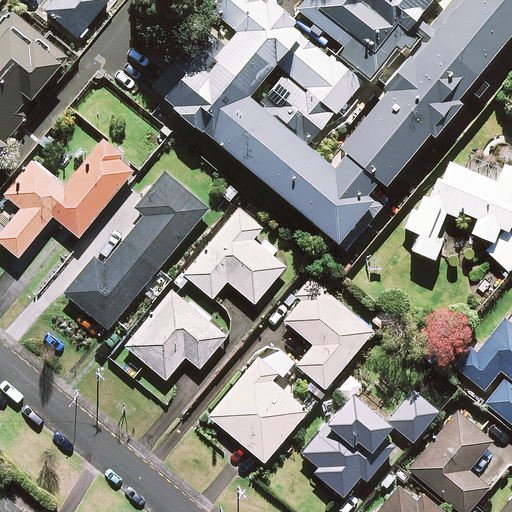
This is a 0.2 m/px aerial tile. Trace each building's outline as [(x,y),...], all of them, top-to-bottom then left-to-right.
[(108,0),(48,0),(42,8),(79,37),(108,0)] [(511,0),(452,0),(431,26),(419,16),(431,0),(301,0),(296,7),(345,47),(334,61),(292,26),(296,21),(273,2),(269,7),(260,0),(214,0),(215,1),(216,10),(239,29),(218,54),(199,52),(189,64),(178,54),(152,86),(346,247),(381,204),(366,191),(379,176),(386,182),(428,130),(433,134),(461,101),(457,98),(465,87),(476,97),(489,82),(477,73),(511,30),(511,0)] [(50,40),(12,10),(0,25),(0,149),(33,109),(27,104),(67,55),(50,40)] [(121,154),(104,140),(65,187),(33,160),(5,194),(21,208),(0,233),(0,241),(19,257),(25,250),(33,257),(62,222),(79,236),(133,171),(118,158),(121,154)] [(497,181),(441,156),(409,228),(419,233),(412,249),(434,258),(442,240),(435,237),(450,205),(478,218),(472,232),(493,241),(500,225),(508,229),(511,219),(511,166),(505,163),(497,181)] [(208,209),(164,172),(135,207),(145,215),(104,265),(95,257),(65,292),(108,328),(208,209)] [(262,227),(239,208),(184,274),(213,298),(227,280),(255,303),(285,266),(271,254),(276,249),(266,240),(261,246),(252,239),(262,227)] [(511,266),(511,233),(510,232),(488,255),(507,272),(511,266)] [(373,330),(310,278),(296,295),(302,300),(285,320),(314,344),(297,364),(325,388),(373,330)] [(227,335),(173,289),(126,345),(166,379),(186,355),(200,367),(227,335)] [(485,401),(511,423),(511,310),(485,343),(482,341),(459,369),(484,389),(500,369),(507,375),(485,401)] [(277,372),(258,356),(209,416),(264,461),(308,409),(272,379),(277,372)] [(340,390),(349,397),(304,452),(319,465),(315,471),(343,494),(361,473),(367,479),(395,445),(382,434),(391,424),(355,394),(362,385),(351,376),(340,390)] [(438,411),(413,390),(388,421),(413,441),(438,411)] [(492,440),(456,411),(409,469),(462,511),(467,511),(488,487),(467,471),(492,440)] [(419,497),(401,482),(376,511),(370,511),(363,506),(357,511),(444,511),(422,493),(419,497)] [(22,511),(4,496),(0,499),(0,511),(22,511)] [(511,511),(511,497),(499,511),(511,511)]
